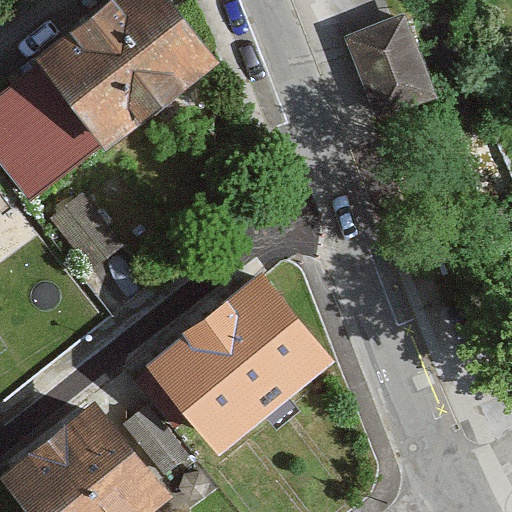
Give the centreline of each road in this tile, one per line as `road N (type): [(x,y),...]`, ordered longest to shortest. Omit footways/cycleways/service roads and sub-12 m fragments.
road 1 (residential): [(0,440),(325,197)]
road 2 (residential): [(325,197),(449,511)]
road 3 (residential): [(248,0),(325,197)]
